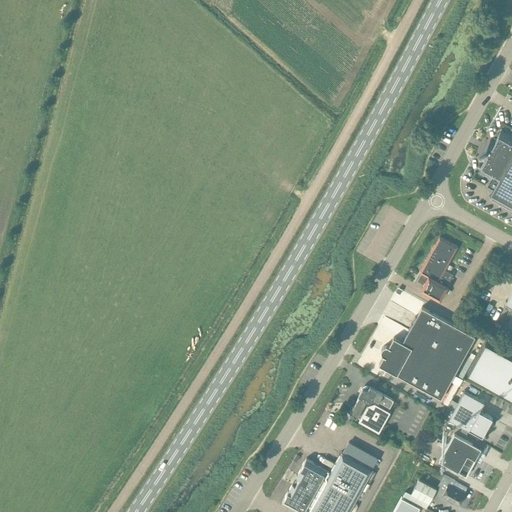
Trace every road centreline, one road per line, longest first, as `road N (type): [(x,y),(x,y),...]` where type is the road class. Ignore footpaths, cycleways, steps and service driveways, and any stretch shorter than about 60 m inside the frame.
road 1 (primary): [(138,511),(443,0)]
road 2 (unclassified): [(115,511),(320,179),(417,0)]
road 3 (unclassified): [(238,511),(427,197)]
road 4 (unclassified): [(427,197),(511,46)]
